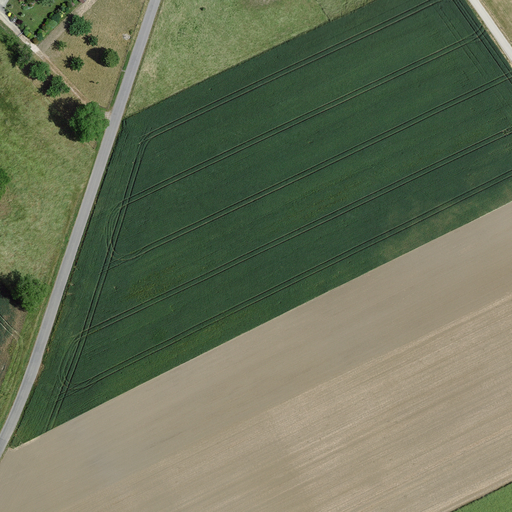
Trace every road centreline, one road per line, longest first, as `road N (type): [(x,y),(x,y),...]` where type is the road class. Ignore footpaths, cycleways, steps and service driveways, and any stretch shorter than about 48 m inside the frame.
road 1 (unclassified): [(0,444),(112,129)]
road 2 (residential): [(0,16),(112,129)]
road 3 (unclassified): [(112,129),(155,0)]
